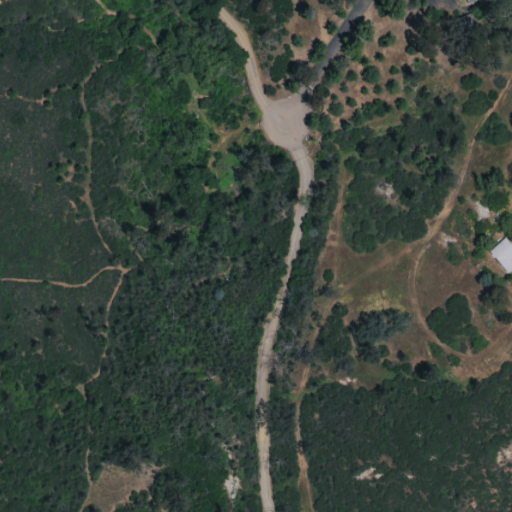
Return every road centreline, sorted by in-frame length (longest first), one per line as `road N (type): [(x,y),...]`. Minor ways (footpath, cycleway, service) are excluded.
road 1 (track): [(511,73),(475,128),(452,199),(431,231),(330,300),(307,346),(296,402),(309,511)]
road 2 (residential): [(177,0),(230,34),(300,158)]
